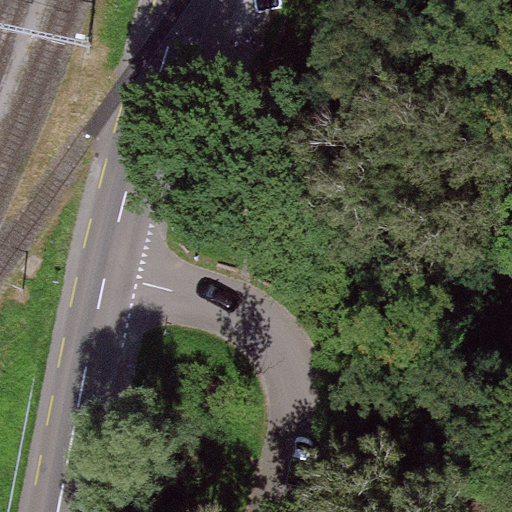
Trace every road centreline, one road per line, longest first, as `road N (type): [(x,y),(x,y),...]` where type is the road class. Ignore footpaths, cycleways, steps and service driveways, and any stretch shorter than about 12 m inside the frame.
road 1 (secondary): [(60,511),(139,144),(188,0)]
road 2 (track): [(139,144),(252,0)]
